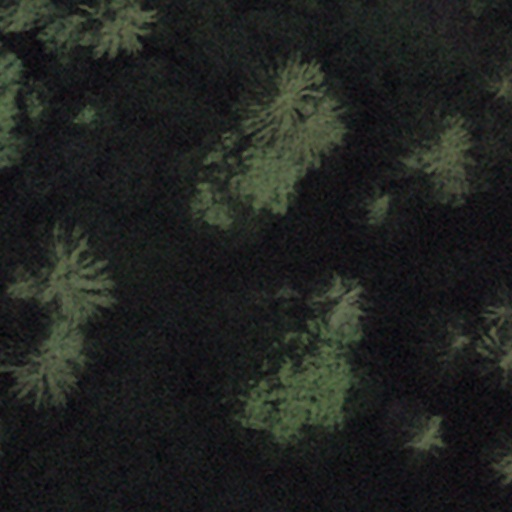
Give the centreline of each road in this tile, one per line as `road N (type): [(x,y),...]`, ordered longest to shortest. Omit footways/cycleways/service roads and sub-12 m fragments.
road 1 (track): [(511,210),(170,283),(0,350)]
road 2 (track): [(237,268),(112,356),(0,457)]
